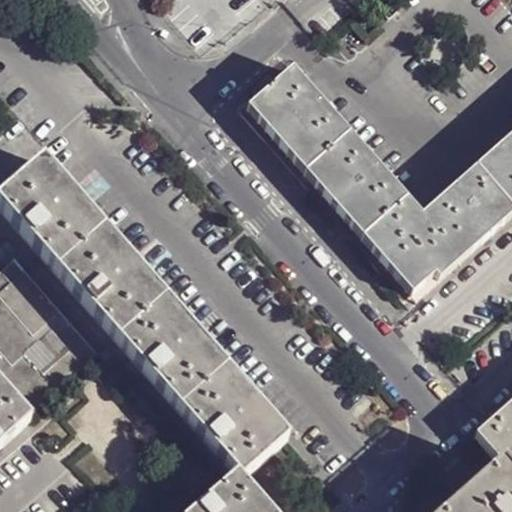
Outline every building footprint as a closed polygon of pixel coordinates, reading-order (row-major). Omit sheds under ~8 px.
[(259,90),(240,106),(242,109),(267,138),(320,200),(386,277),(409,304),(450,269),(511,213),(511,136),(418,220),(289,73),(263,95),(259,90)] [(43,166),(0,204),(0,213),(241,485),(288,446),(43,166)] [(0,384),(27,416),(98,357),(99,356),(100,355),(25,272),(0,294),(0,384)] [(0,453),(33,425),(0,388),(0,453)] [(503,414),(474,439),(497,465),(511,482),(511,398),(499,410),(503,414)] [(480,427),(471,436),(474,439),(503,414),(499,410),(480,427)] [(511,511),(511,482),(497,465),(443,511),(511,511)] [(264,511),(241,485),(210,511),(264,511)]
